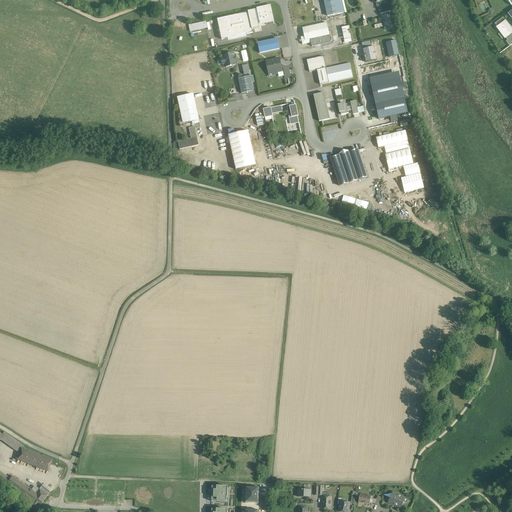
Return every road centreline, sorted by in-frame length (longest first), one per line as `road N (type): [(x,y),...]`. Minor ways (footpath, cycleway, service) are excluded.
road 1 (track): [(54,511),(126,304),(168,270),(171,177)]
road 2 (track): [(269,483),(289,284),(275,274),(168,270)]
road 3 (track): [(69,474),(269,483)]
road 4 (residential): [(162,0),(171,177)]
